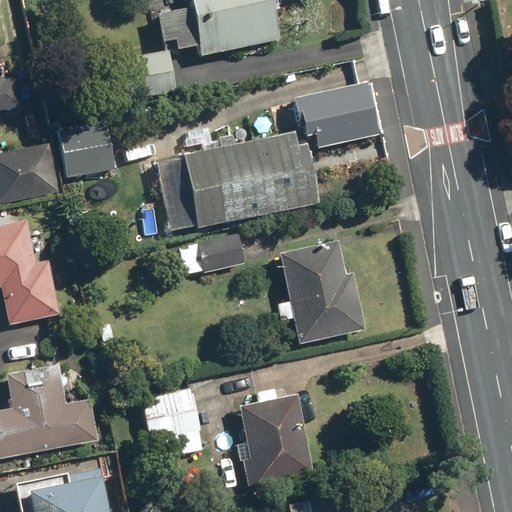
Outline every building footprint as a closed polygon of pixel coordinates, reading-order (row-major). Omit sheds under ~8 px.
[(196,47),(198,57),(277,41),(268,0),(185,0),(187,9),(154,15),(160,43),(173,41),(175,51),(196,47)] [(120,58),(127,100),(174,92),(167,50),(120,58)] [(0,110),(20,106),(14,77),(3,79),(0,64),(0,110)] [(296,98),(307,148),(370,135),(360,84),(296,98)] [(57,133),(66,177),(114,168),(105,123),(57,133)] [(179,154),(193,227),(315,204),(303,143),(293,145),(290,133),(179,154)] [(0,154),(0,203),(59,193),(50,145),(0,154)] [(0,225),(0,287),(0,288),(8,325),(58,314),(47,261),(34,264),(25,220),(0,225)] [(176,247),(182,277),(242,264),(236,234),(176,247)] [(276,255),(297,345),(364,329),(351,276),(343,278),(334,242),(276,255)] [(0,409),(0,458),(96,441),(88,400),(63,404),(56,365),(5,374),(11,408),(0,409)] [(152,460),(203,451),(189,388),(139,399),(152,460)] [(241,462),(246,486),(311,473),(294,395),(238,407),(250,460),(241,462)] [(107,511),(98,468),(65,474),(67,484),(24,492),(27,511),(107,511)] [(287,511),(350,511),(347,495),(286,508),(287,511)]
